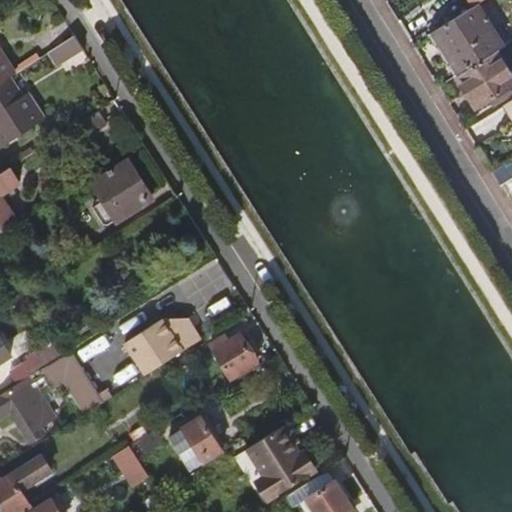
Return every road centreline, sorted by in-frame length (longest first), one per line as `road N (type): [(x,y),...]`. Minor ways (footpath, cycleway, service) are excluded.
road 1 (residential): [(402,511),(69,0)]
road 2 (residential): [(511,252),(354,0)]
